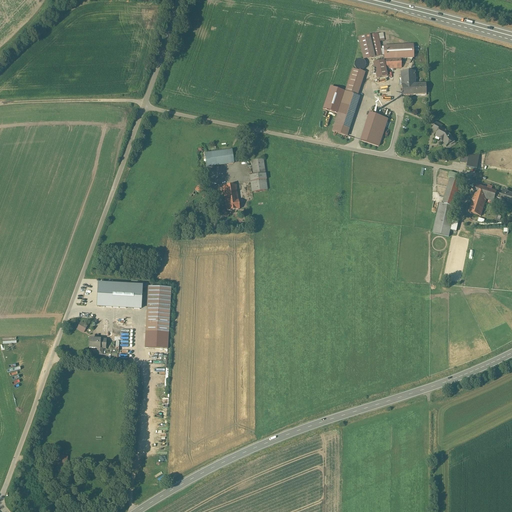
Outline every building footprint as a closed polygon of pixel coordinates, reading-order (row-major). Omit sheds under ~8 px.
[(379,34),(355,38),(359,61),(379,58),(376,41),(380,40),(379,34)] [(413,44),(383,46),(384,60),(414,58),(413,44)] [(401,59),(385,60),(387,69),(401,68),(401,59)] [(384,61),(373,63),(376,79),(387,76),(384,61)] [(364,73),(351,69),(344,92),(337,114),(332,132),(347,136),(359,97),(357,96),(364,73)] [(414,71),(401,72),(401,96),(427,95),(426,83),(415,84),(414,71)] [(344,92),(329,87),(322,109),(337,114),(344,92)] [(369,113),(360,141),(379,147),(388,119),(369,113)] [(443,125),(436,122),(432,129),(437,131),(434,135),(439,138),(443,142),(446,147),(455,141),(449,132),(442,127),(443,125)] [(233,164),(232,151),(205,154),(207,167),(233,164)] [(479,156),(468,154),(466,167),(477,169),(479,156)] [(267,190),(263,159),(252,161),(254,176),(250,176),(252,192),(267,190)] [(239,209),(236,185),(223,186),(226,211),(239,209)] [(497,192),(477,185),(468,213),(481,217),(486,200),(493,202),(497,192)] [(511,205),(511,194),(503,191),(499,202),(511,206),(511,205)] [(442,205),(440,204),(438,214),(433,233),(449,237),(456,208),(454,207),(442,205)] [(141,284),(97,282),(96,306),(140,308),(141,284)] [(167,348),(171,287),(148,286),(144,347),(167,348)] [(120,347),(119,357),(135,358),(136,352),(135,352),(137,320),(109,319),(108,336),(115,336),(115,347),(120,347)] [(81,322),(77,330),(84,333),(88,325),(81,322)] [(106,340),(89,339),(88,349),(96,349),(96,356),(103,356),(103,350),(106,350),(106,340)] [(67,457),(58,455),(56,467),(66,469),(67,457)]
